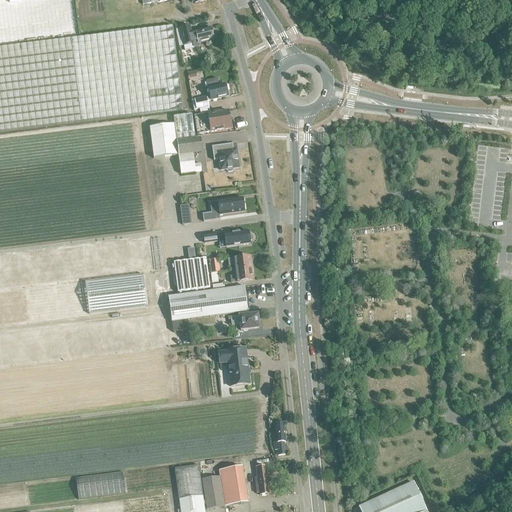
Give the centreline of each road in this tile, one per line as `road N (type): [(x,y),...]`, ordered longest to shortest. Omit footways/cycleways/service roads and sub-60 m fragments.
road 1 (secondary): [(317,511),(298,310),(299,217)]
road 2 (residential): [(242,0),(226,10),(273,218),(299,217)]
road 3 (tertiary): [(511,119),(327,88)]
road 4 (unknown): [(0,328),(166,311)]
